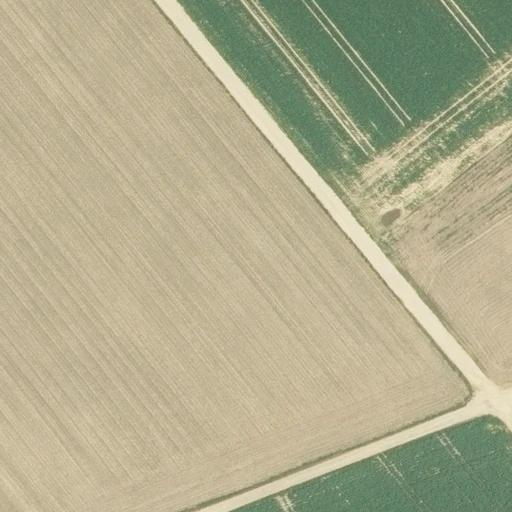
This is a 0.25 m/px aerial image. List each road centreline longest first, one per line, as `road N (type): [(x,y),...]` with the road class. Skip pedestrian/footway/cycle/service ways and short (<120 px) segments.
road 1 (track): [(168,0),(511,417)]
road 2 (track): [(511,394),(211,511)]
